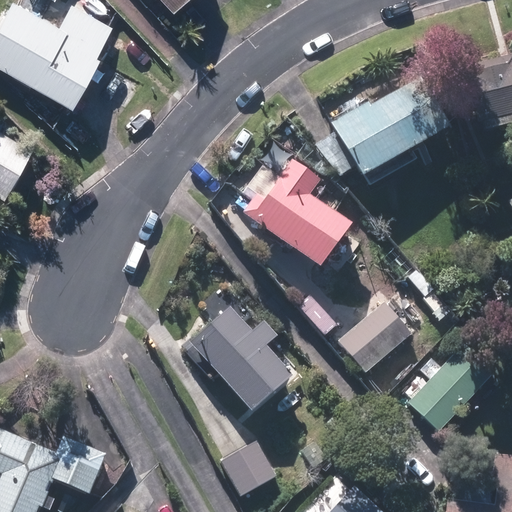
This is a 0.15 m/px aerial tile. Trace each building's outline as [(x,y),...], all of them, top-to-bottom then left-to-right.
[(148,0),(164,17),(182,0),(148,0)] [(7,9),(0,19),(0,77),(63,115),(93,66),(88,63),(107,31),(68,8),(52,35),(7,9)] [(456,76),(472,140),(511,129),(511,122),(511,121),(511,66),(507,68),(505,62),(456,76)] [(114,120),(140,86),(109,63),(84,98),(114,120)] [(324,132),(353,183),(441,134),(414,86),(364,114),(362,111),(324,132)] [(0,139),(0,198),(26,155),(0,139)] [(252,201),(238,219),(307,276),(342,234),(302,201),(312,189),(287,168),(257,205),(252,201)] [(511,204),(499,212),(511,235),(511,204)] [(334,348),(359,378),(405,340),(380,310),(334,348)] [(224,315),(182,349),(241,420),(283,386),(224,315)] [(404,410),(433,437),(491,374),(461,347),(404,410)] [(52,460),(0,436),(0,511),(31,511),(44,484),(82,501),(101,459),(60,442),(52,460)] [(253,449),(217,467),(234,501),(270,482),(253,449)] [(511,511),(511,464),(490,462),(486,494),(489,494),(487,511),(442,505),(440,511),(511,511)] [(368,511),(349,493),(331,511),(368,511)]
